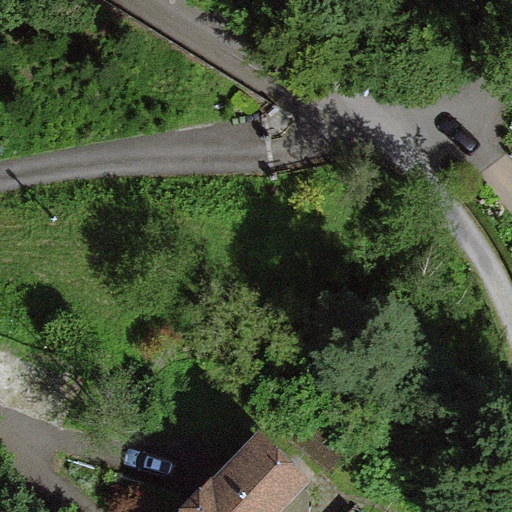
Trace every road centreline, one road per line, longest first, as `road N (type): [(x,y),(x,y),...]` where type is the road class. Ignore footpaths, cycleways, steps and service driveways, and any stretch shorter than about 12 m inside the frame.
road 1 (residential): [(176,0),(379,132)]
road 2 (residential): [(379,132),(480,261),(511,331)]
road 3 (residential): [(379,132),(511,91)]
